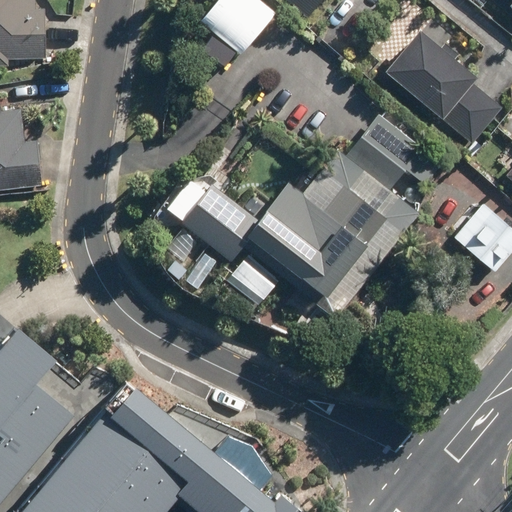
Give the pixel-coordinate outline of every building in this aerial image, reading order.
[(0,0),(0,66),(10,66),(10,58),(45,57),(44,6),(36,6),(36,0),(0,0)] [(291,0),(310,16),(323,0),(291,0)] [(424,30),(387,72),(472,145),(504,107),(474,82),(479,77),(424,30)] [(0,190),(43,185),(37,141),(26,142),(21,104),(0,107),(0,190)] [(421,213),(390,188),(423,147),(381,113),(348,154),(341,147),(310,185),(301,178),(294,187),(288,183),(258,220),(212,184),(206,191),(191,179),(166,210),(232,264),(253,239),(342,311),(421,213)] [(511,225),(481,198),(452,231),(496,271),(511,252),(511,225)] [(0,510),(97,401),(19,333),(0,354),(0,510)] [(291,511),(142,381),(25,511),(291,511)]
